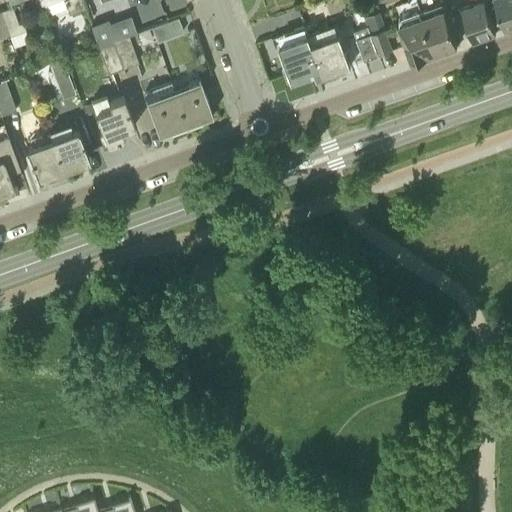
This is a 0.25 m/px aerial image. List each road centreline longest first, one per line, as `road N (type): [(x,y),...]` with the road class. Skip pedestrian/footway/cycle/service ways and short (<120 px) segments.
road 1 (tertiary): [(0,273),(511,89)]
road 2 (residential): [(262,131),(0,225)]
road 3 (residential): [(511,41),(262,131)]
road 4 (residential): [(262,131),(215,0)]
